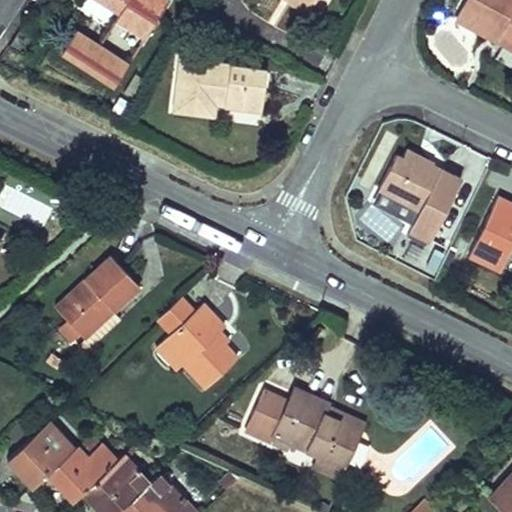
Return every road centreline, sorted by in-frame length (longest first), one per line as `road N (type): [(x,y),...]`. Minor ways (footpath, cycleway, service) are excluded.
road 1 (tertiary): [(0,115),(271,250)]
road 2 (tertiary): [(271,250),(511,366)]
road 3 (residential): [(365,62),(271,250)]
road 4 (residential): [(365,62),(511,134)]
